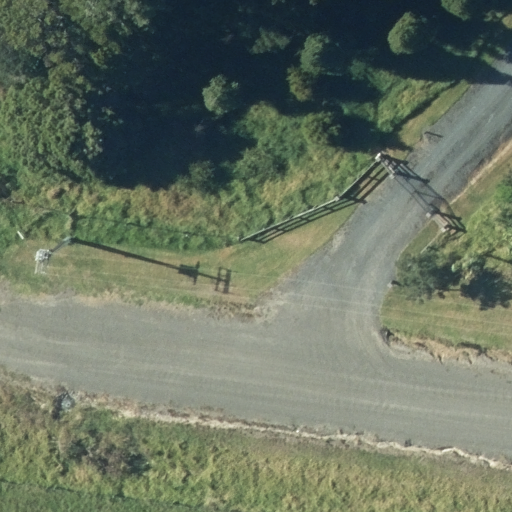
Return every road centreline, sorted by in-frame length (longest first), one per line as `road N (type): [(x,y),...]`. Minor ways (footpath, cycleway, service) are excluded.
road 1 (unclassified): [(36,337),(511,395)]
road 2 (unknown): [(297,369),(338,278),(389,215),(511,98)]
